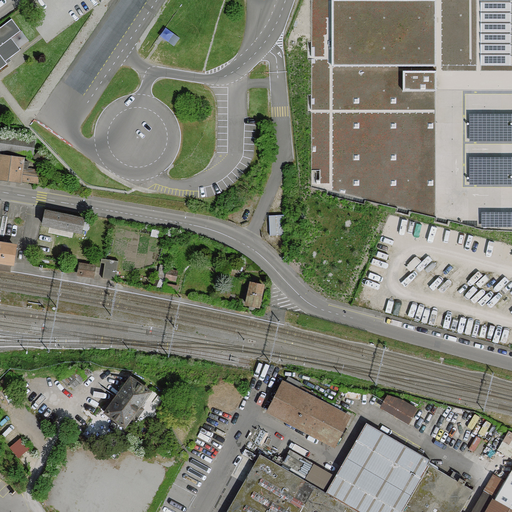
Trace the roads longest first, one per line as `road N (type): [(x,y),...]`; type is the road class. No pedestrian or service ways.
road 1 (unclassified): [(0,191),(215,231),(257,251),(289,285)]
road 2 (unclassified): [(511,361),(315,307),(289,285)]
road 3 (unclassified): [(198,511),(266,375)]
